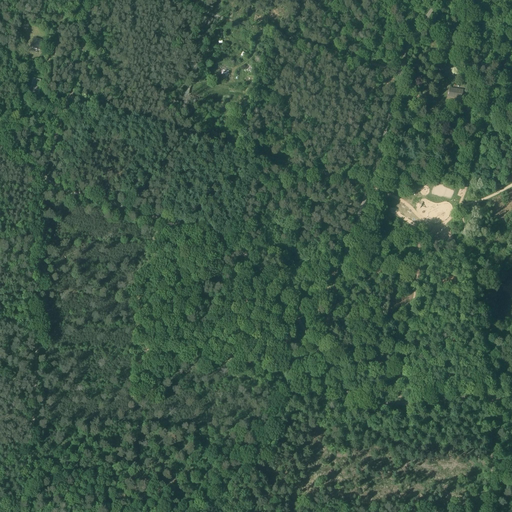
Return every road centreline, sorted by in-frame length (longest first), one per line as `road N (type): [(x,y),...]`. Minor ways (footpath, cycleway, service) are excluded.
road 1 (unclassified): [(439,0),(406,51),(319,352)]
road 2 (track): [(30,511),(44,180)]
road 3 (track): [(293,309),(270,276),(222,240),(44,180)]
road 4 (track): [(166,0),(400,73)]
road 5 (track): [(490,394),(366,403),(344,390),(319,352)]
road 6 (track): [(91,0),(44,180)]
road 7 (track): [(319,352),(220,509)]
road 8 (track): [(242,147),(69,95)]
road 9 (track): [(368,186),(242,147)]
